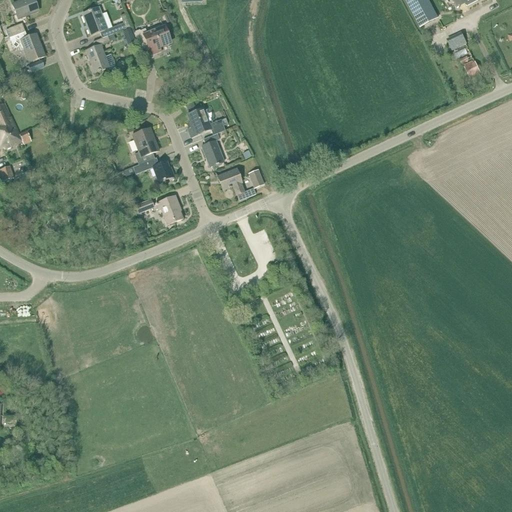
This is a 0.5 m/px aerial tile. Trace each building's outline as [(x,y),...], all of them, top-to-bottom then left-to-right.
[(32,0),(25,0),(12,5),(17,21),(38,13),(32,0)] [(428,0),(404,0),(419,29),(438,18),(428,0)] [(466,7),(479,0),(452,0),(457,9),(465,4),(466,7)] [(102,39),(113,35),(126,30),(125,29),(129,28),(124,15),(120,16),(123,24),(107,30),(98,8),(82,15),(90,37),(99,34),(102,39)] [(9,30),(5,31),(8,39),(12,37),(25,32),(22,25),(9,30)] [(158,45),(169,41),(165,28),(147,34),(145,29),(134,33),(139,49),(147,46),(150,56),(160,52),(158,45)] [(130,29),(123,32),(126,39),(133,36),(130,29)] [(25,33),(9,39),(13,50),(18,48),(22,47),(24,50),(29,64),(45,58),(36,36),(27,39),(25,33)] [(115,40),(113,35),(93,43),(95,48),(86,51),(95,74),(109,69),(110,71),(116,68),(111,55),(105,58),(100,46),(115,40)] [(28,67),(30,74),(44,68),(41,62),(28,67)] [(475,63),(465,68),(470,78),(480,73),(475,63)] [(0,148),(3,148),(4,149),(21,141),(24,146),(31,143),(26,132),(18,135),(4,104),(0,105),(0,148)] [(213,138),(218,136),(225,133),(221,122),(210,126),(204,111),(188,117),(191,124),(188,126),(192,138),(211,132),(213,138)] [(141,166),(154,161),(152,156),(160,153),(151,130),(134,137),(141,155),(135,157),(139,167),(141,166)] [(219,141),(218,136),(213,138),(203,141),(205,147),(202,148),(210,169),(224,164),(216,142),(219,141)] [(251,157),(248,152),(242,155),(245,160),(251,157)] [(139,167),(133,170),(135,177),(144,173),(153,170),(158,184),(175,178),(172,169),(170,170),(167,164),(159,167),(156,160),(154,161),(141,166),(139,167)] [(9,167),(0,170),(0,174),(3,182),(13,179),(9,167)] [(236,171),(217,179),(223,194),(233,190),(236,197),(243,194),(240,186),(241,186),(236,171)] [(258,172),(248,176),(251,182),(253,181),(256,189),(263,186),(258,172)] [(175,198),(155,205),(158,213),(162,211),(167,226),(182,220),(178,209),(179,209),(175,198)] [(150,201),(134,207),(137,215),(136,215),(138,220),(143,218),(141,214),(153,209),(150,201)] [(280,262),(275,264),(278,272),(284,269),(280,262)] [(6,415),(6,423),(16,424),(16,416),(6,415)]
